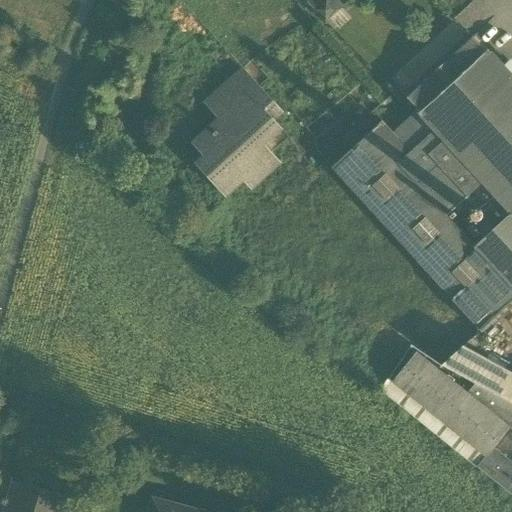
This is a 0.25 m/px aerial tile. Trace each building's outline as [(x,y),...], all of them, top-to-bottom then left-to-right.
[(309,0),(307,2),(326,23),(329,20),(342,8),(344,6),(338,0),(309,0)] [(352,19),(342,8),(329,20),(339,30),(352,19)] [(409,99),(421,112),(486,53),(473,39),(409,99)] [(488,50),(486,53),(421,112),(419,114),(434,131),(482,183),(501,203),(510,213),(511,215),(511,76),(503,66),(488,50)] [(511,59),(503,66),(511,76),(511,59)] [(398,71),(404,85),(429,74),(423,60),(398,71)] [(224,86),(239,103),(258,86),(243,69),(224,86)] [(235,171),(251,189),(279,163),(271,153),(263,145),(281,129),(273,120),(281,112),(272,101),(267,105),(254,91),(259,87),(258,86),(239,103),(224,86),(205,104),(220,119),(211,128),(226,143),(210,158),(207,155),(196,165),(217,187),(235,171)] [(415,111),(392,133),(411,153),(434,131),(419,114),(415,111)] [(370,133),(446,215),(476,188),(482,183),(434,131),(411,153),(392,133),(382,122),(370,133)] [(195,141),(207,155),(210,158),(226,143),(211,128),(195,141)] [(289,137),(281,129),(263,145),(271,153),(289,137)] [(493,319),(511,301),(511,287),(474,246),(446,215),(370,133),(332,168),(481,330),(493,319)] [(482,183),(476,188),(495,209),(501,203),(482,183)] [(482,220),(483,216),(482,211),(477,208),(472,209),(469,213),(469,218),(472,222),(477,223),(482,220)] [(511,215),(510,213),(474,246),(511,287),(511,215)] [(443,366),(475,384),(511,404),(511,377),(461,349),(443,366)] [(494,449),(511,428),(468,394),(416,353),(393,382),(486,457),(487,458),(494,449)] [(478,468),(486,457),(393,382),(389,379),(381,390),(478,468)] [(511,428),(511,426),(511,404),(475,384),(468,394),(511,428)] [(493,480),(511,495),(511,464),(494,449),(487,458),(486,457),(478,468),(493,480)] [(9,511),(61,511),(64,500),(16,487),(9,511)] [(193,511),(154,501),(150,511),(193,511)]
